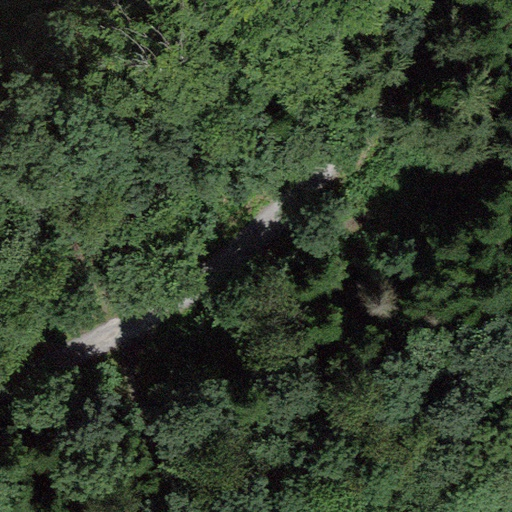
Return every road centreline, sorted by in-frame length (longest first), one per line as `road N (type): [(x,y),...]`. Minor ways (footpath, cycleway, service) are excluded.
road 1 (track): [(438,0),(405,82),(275,217),(115,315)]
road 2 (track): [(275,217),(511,158)]
road 3 (track): [(115,315),(0,388)]
